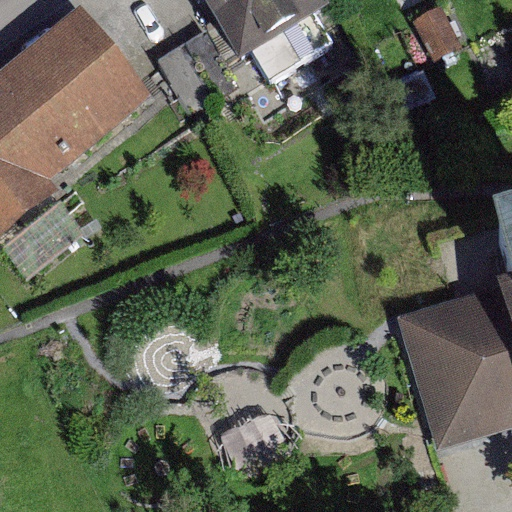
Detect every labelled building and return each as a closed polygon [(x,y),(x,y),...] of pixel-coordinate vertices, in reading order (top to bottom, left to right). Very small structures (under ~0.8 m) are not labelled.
[(313,0),(186,0),(241,86),(254,78),(270,104),(337,62),(321,35),(331,29),(313,0)] [(464,57),(442,18),(412,35),(434,74),(464,57)] [(86,28),(0,96),(0,251),(63,202),(54,190),(153,111),(86,28)] [(235,84),(206,42),(161,72),(190,115),(235,84)] [(425,82),(398,94),(410,119),(436,109),(425,82)] [(371,98),(346,114),(361,137),(386,122),(371,98)] [(511,280),(511,298),(408,329),(443,445),(511,424),(511,243),(502,247),(511,280)]
